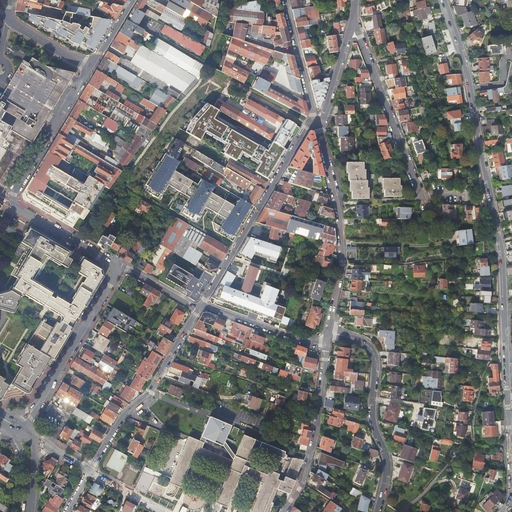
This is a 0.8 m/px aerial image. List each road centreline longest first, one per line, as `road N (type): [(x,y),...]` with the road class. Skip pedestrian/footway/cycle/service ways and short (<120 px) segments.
road 1 (residential): [(507,396),(502,256),(470,89)]
road 2 (residential): [(316,122),(199,306)]
road 3 (residential): [(329,332),(342,249),(316,122)]
road 4 (residential): [(377,511),(387,464),(373,420),(376,361),(365,343),(329,332)]
road 5 (residential): [(199,306),(89,471)]
road 6 (residential): [(422,197),(353,19)]
road 7 (residential): [(284,511),(303,482),(315,437),(327,345)]
road 8 (residential): [(118,266),(37,405)]
road 9 (residential): [(13,201),(89,68)]
road 10 (residential): [(199,306),(327,345)]
road 11 (residential): [(284,0),(316,122)]
road 12 (residential): [(13,201),(118,266)]
